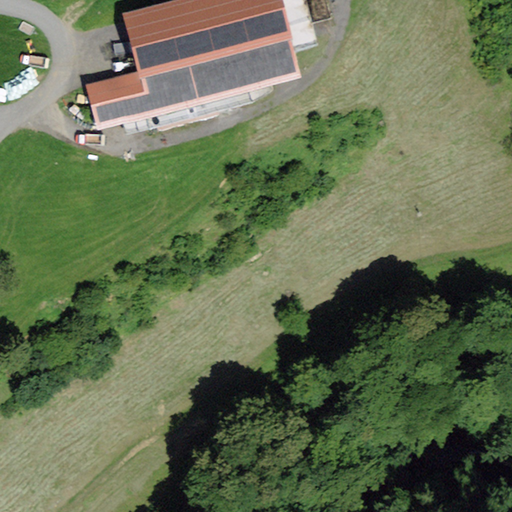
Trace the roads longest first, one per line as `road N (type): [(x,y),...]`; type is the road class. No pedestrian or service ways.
road 1 (track): [(67,511),(140,445),(321,312),(433,261)]
road 2 (unclassified): [(0,4),(36,11),(56,30),(64,59),(42,100),(0,126)]
